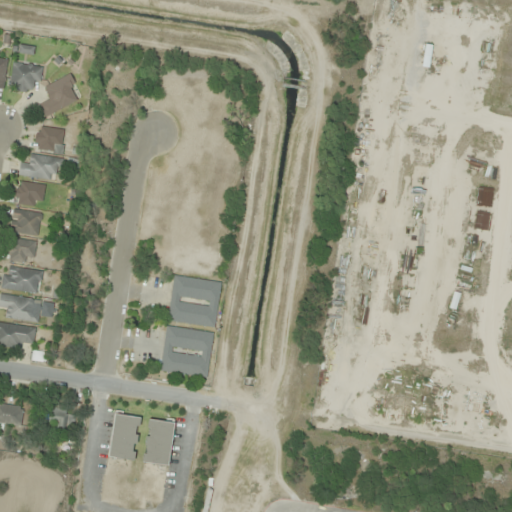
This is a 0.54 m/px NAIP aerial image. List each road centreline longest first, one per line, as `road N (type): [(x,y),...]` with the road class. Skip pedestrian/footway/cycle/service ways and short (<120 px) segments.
road 1 (residential): [(156,132),(137,150),(102,385)]
road 2 (residential): [(0,368),(180,398)]
